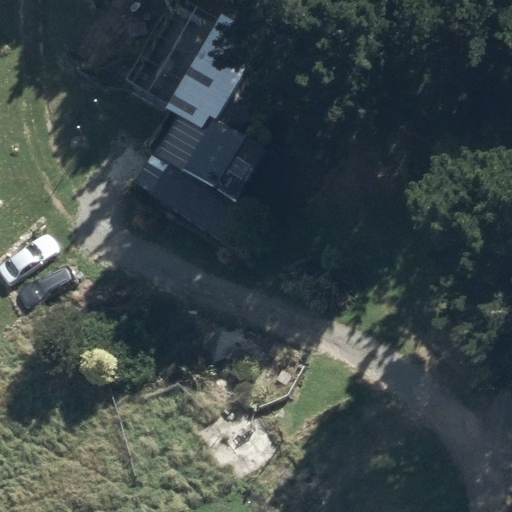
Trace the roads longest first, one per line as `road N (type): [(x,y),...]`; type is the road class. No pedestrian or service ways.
road 1 (track): [(95,232),(37,160),(14,0)]
road 2 (track): [(511,345),(474,478)]
